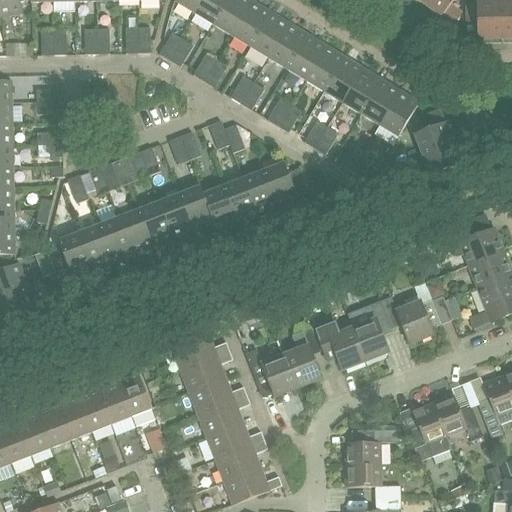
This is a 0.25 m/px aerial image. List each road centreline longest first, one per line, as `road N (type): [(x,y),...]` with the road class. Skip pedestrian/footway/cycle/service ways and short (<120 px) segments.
road 1 (residential): [(320,503),(318,442),(330,413),(511,340)]
road 2 (residential): [(366,204),(360,189),(225,105)]
road 3 (residential): [(225,105),(152,66),(69,67)]
road 4 (residential): [(74,164),(225,105)]
